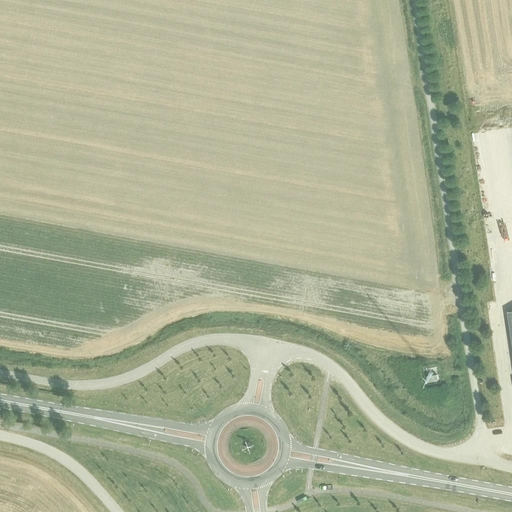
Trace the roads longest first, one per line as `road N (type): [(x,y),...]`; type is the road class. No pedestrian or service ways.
road 1 (unclassified): [(475,459),(482,433),(414,0)]
road 2 (unclassified): [(0,373),(84,386),(132,375),(208,339),(266,345)]
road 3 (unknown): [(511,405),(498,317),(511,152)]
road 4 (unclassified): [(329,366),(409,443),(475,459)]
road 5 (unclassified): [(0,436),(55,454),(115,511)]
road 6 (primary): [(408,476),(287,438)]
road 7 (primary): [(285,462),(408,476)]
road 8 (primary): [(96,419),(211,452)]
